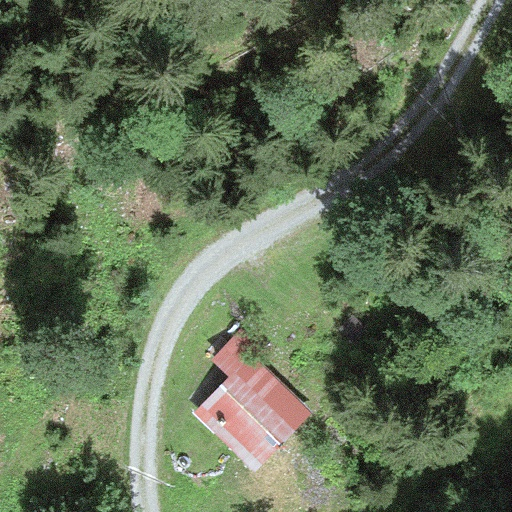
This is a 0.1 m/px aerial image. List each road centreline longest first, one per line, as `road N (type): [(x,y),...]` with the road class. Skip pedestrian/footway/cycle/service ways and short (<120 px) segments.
road 1 (track): [(145,511),(142,426),(158,332),(206,269),(368,163),(432,95),(486,0)]
road 2 (track): [(362,511),(401,489),(511,380)]
